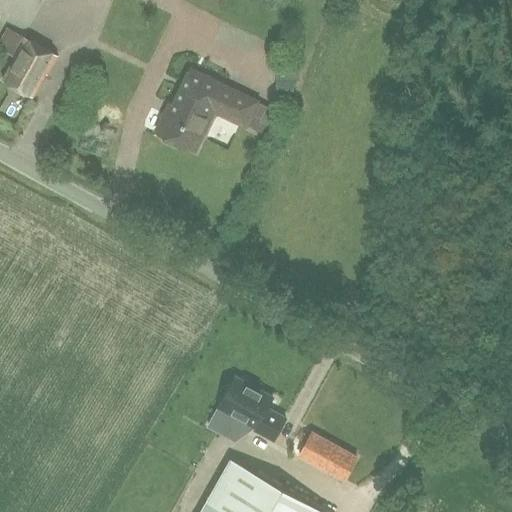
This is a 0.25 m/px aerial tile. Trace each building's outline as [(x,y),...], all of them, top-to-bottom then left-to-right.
[(47,72),(57,54),(24,36),(14,54),(15,55),(2,79),(32,96),(45,72),(47,72)] [(276,100),(290,99),(297,80),(300,79),(300,63),(276,63),(276,100)] [(277,110),(256,100),(190,68),(168,114),(164,112),(155,131),(162,134),(163,138),(175,143),(179,142),(194,149),(213,108),(245,123),(265,134),(277,110)] [(239,146),(242,127),(219,122),(215,142),(239,146)] [(272,440),(284,417),(266,408),(273,395),(235,374),(217,406),(254,426),(252,429),(272,440)] [(302,450),(309,461),(327,449),(320,438),(302,450)] [(326,511),(231,458),(200,511),(326,511)]
